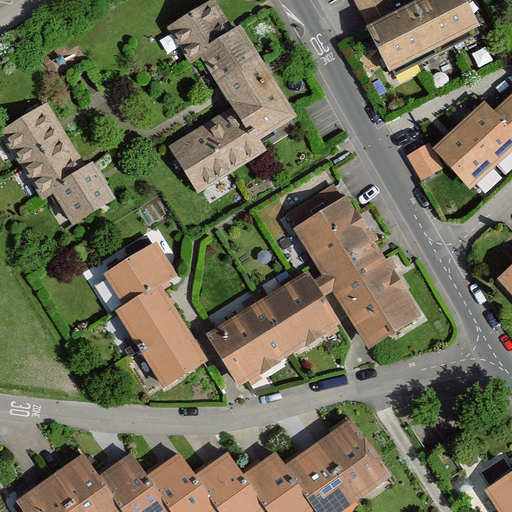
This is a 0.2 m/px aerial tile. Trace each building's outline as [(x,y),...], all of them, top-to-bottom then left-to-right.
[(234,106),(170,145),(197,189),(262,148),(255,137),(292,114),(265,70),(238,27),(231,31),(211,0),(210,0),(169,25),(190,60),(201,53),(224,90),(234,106)] [(353,0),(359,11),(368,30),(396,16),(387,0),(353,0)] [(426,0),(396,16),(368,30),(390,72),(478,27),(464,0),(426,0)] [(469,190),(511,150),(511,93),(493,111),(485,102),(432,149),(469,190)] [(73,222),(110,198),(99,180),(90,165),(84,169),(80,163),(58,127),(44,105),(2,131),(43,197),(53,191),(73,222)] [(213,333),(242,378),(336,318),(320,293),(336,283),(375,344),(417,318),(335,188),(294,214),(329,271),(313,281),(307,273),(213,333)] [(125,315),(169,387),(210,363),(167,291),(182,282),(161,248),(112,278),(132,310),(125,315)] [(511,272),(503,281),(511,290),(511,272)] [(116,308),(126,302),(108,273),(98,279),(116,308)] [(88,458),(24,503),(30,511),(126,511),(129,511),(174,511),(176,510),(177,511),(222,511),(225,510),(226,511),(268,511),(273,509),(275,511),(317,511),(321,509),(323,511),(346,511),(394,478),(357,425),(291,471),(282,458),(250,481),(233,458),(200,481),(184,458),(153,480),(137,458),(104,481),(88,458)] [(511,511),(511,472),(491,486),(508,511),(511,511)]
